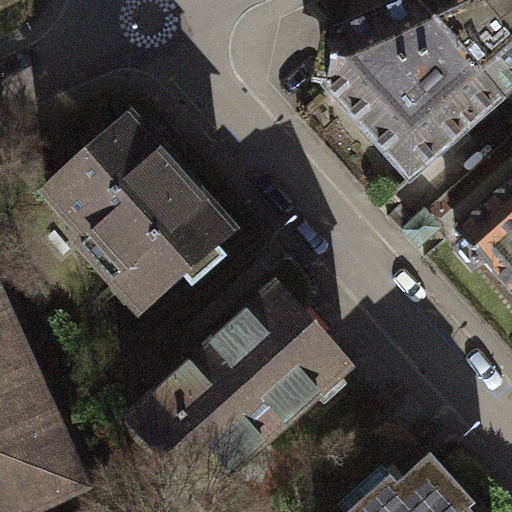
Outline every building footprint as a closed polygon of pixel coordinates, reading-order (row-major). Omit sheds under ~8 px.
[(501,95),(415,0),(336,35),(327,89),(408,179),(501,95)] [(511,0),(415,0),(501,95),(511,85),(511,0)] [(137,111),(49,192),(154,306),(186,277),(195,286),(227,257),(220,250),(245,228),(137,111)] [(511,295),(511,177),(454,231),(463,241),(454,249),(474,270),(482,263),(511,295)] [(0,276),(0,511),(44,511),(94,490),(0,276)] [(276,288),(130,422),(207,506),(239,477),(233,470),(286,422),(337,375),(347,365),(276,288)] [(466,511),(473,506),(429,457),(398,484),(390,476),(382,466),(337,505),(343,511),(466,511)]
